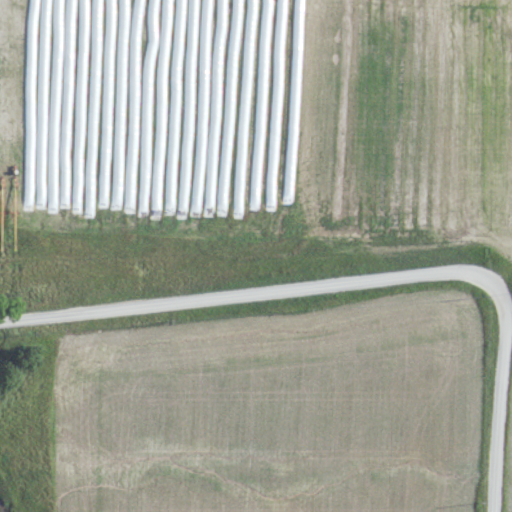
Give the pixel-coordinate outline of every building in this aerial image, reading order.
[(181,242),(190,242),(178,92),(169,92),(181,242)] [(198,241),(207,241),(198,125),(189,126),(198,241)] [(165,245),(173,244),(167,151),(159,151),(165,245)] [(54,256),(63,256),(56,170),(47,171),(54,256)] [(69,255),(79,254),(74,172),(65,173),(69,255)] [(89,175),(80,176),(87,253),(96,253),(89,175)] [(33,180),(38,257),(47,257),(42,180),(33,180)] [(145,246),(140,197),(131,197),(135,247),(145,246)] [(146,199),(154,247),(164,245),(155,198),(146,199)] [(120,248),(129,247),(124,201),(115,202),(120,248)]
